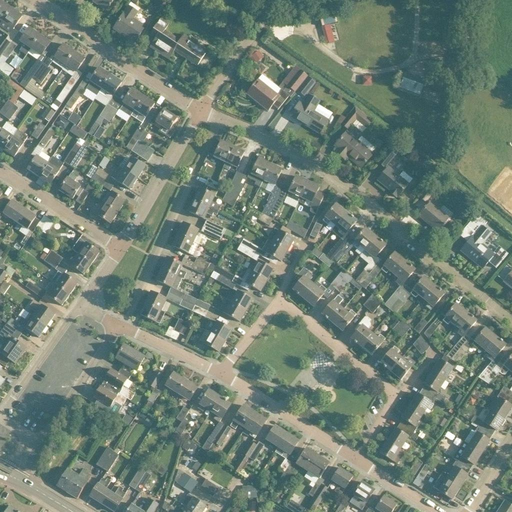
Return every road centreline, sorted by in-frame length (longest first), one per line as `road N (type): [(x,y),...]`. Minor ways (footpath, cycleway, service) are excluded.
road 1 (residential): [(511,323),(353,190),(225,118)]
road 2 (residential): [(122,327),(225,118)]
road 3 (residential): [(202,109),(35,0)]
road 4 (residential): [(358,460),(220,373)]
road 5 (residential): [(121,246),(202,109)]
road 6 (residential): [(392,402),(384,385),(280,303)]
road 7 (residential): [(32,438),(43,437),(117,325)]
road 8 (residential): [(121,246),(0,169)]
road 9 (residential): [(80,304),(3,420)]
road 10 (unclassified): [(202,109),(277,0)]
